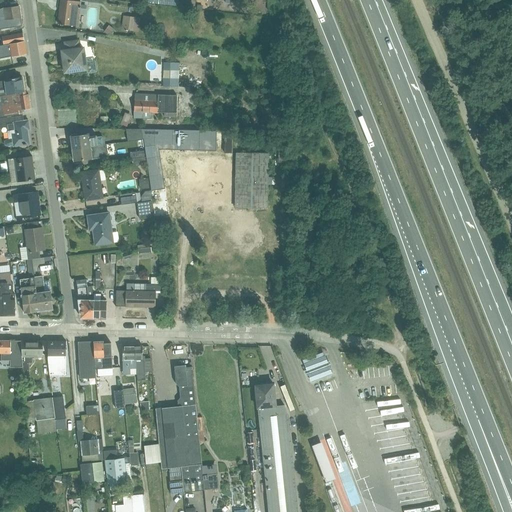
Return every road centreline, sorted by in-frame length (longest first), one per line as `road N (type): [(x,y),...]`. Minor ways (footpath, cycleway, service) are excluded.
road 1 (motorway): [(317,0),(474,391)]
road 2 (motorway): [(511,364),(367,0)]
road 3 (residential): [(28,0),(72,330)]
road 4 (residential): [(393,350),(326,337),(72,330)]
road 5 (unclassified): [(413,0),(511,232)]
road 6 (motorway): [(474,391),(480,442),(506,511)]
